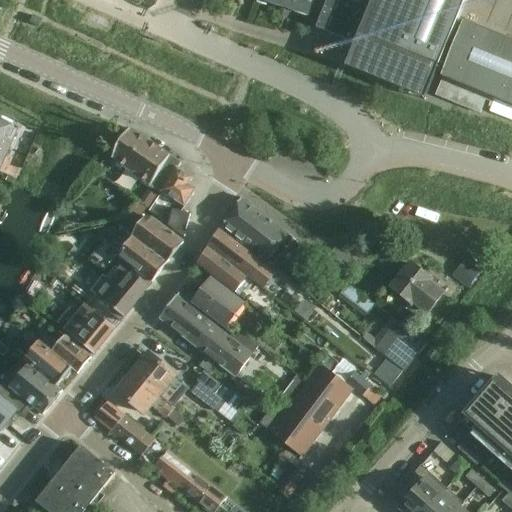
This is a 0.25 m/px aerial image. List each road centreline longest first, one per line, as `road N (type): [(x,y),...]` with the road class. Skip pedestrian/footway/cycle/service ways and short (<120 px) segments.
road 1 (unclassified): [(62,417),(181,268),(238,160)]
road 2 (residential): [(420,89),(161,3)]
road 3 (unclassified): [(238,160),(0,50)]
road 4 (residential): [(368,151),(359,123),(326,97),(153,24)]
road 5 (residential): [(350,511),(471,369),(506,345)]
road 6 (residential): [(238,160),(291,190),(330,195),(349,187),(368,151)]
road 7 (residential): [(184,511),(62,417)]
road 8 (residential): [(511,176),(421,154),(368,151)]
